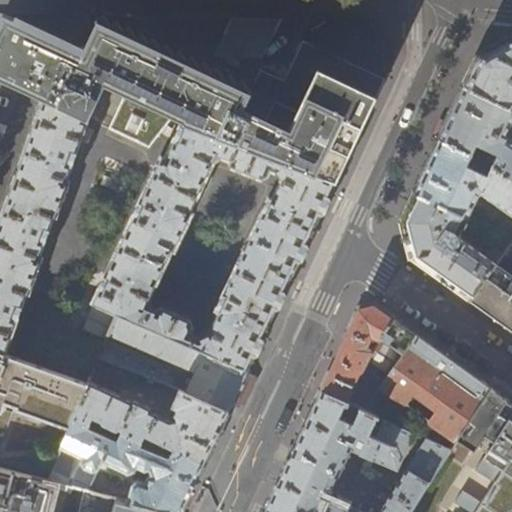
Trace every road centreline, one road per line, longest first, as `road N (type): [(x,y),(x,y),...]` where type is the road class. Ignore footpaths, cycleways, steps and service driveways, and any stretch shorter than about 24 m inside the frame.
road 1 (residential): [(224,511),(344,249)]
road 2 (residential): [(461,0),(344,249)]
road 3 (residential): [(344,249),(511,367)]
